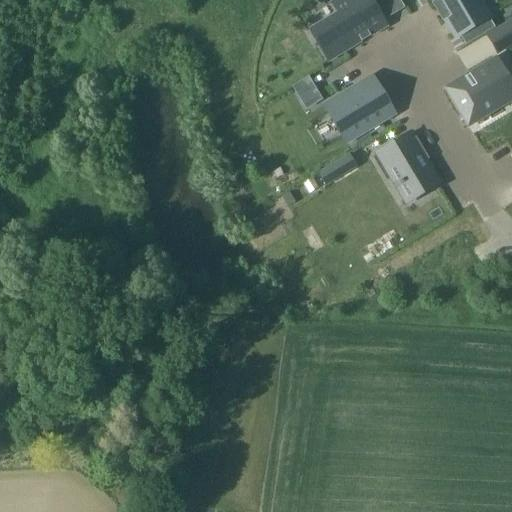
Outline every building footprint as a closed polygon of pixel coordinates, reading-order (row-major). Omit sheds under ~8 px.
[(337,14),(322,23),(340,52),(345,49),(360,40),(361,42),(362,41),(361,39),(367,36),(368,38),(370,37),(369,35),(384,25),(369,0),(336,0),(331,3),(337,14)] [(428,0),(433,8),(437,6),(455,36),(488,16),(485,10),(489,8),(485,1),(481,3),(478,0),(472,0),(471,0),(428,0)] [(511,99),(511,97),(490,62),(445,88),(468,126),(489,114),(492,118),(502,112),(500,107),(511,99)] [(305,110),(322,100),(308,76),(291,86),(305,110)] [(343,94),(328,103),(341,125),(350,141),(394,115),(371,77),(356,86),(353,82),(343,88),(345,92),(343,94)] [(439,183),(427,161),(429,160),(428,158),(426,160),(414,140),(416,139),(415,137),(413,139),(411,135),(376,155),(396,188),(402,185),(411,199),(439,183)] [(338,172),(333,164),(318,174),(325,186),(337,178),(340,176),(338,172)]
